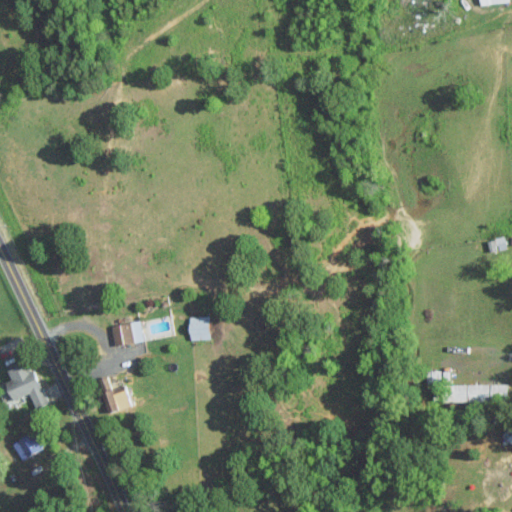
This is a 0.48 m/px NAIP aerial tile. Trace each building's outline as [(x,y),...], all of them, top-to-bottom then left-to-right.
[(213,339),(212,316),(191,316),(192,340),(213,339)] [(114,325),(116,345),(144,342),(141,321),(114,325)] [(50,403),(31,360),(10,370),(15,382),(0,388),(8,406),(32,396),(38,408),(50,403)] [(508,400),(508,383),(450,384),(450,402),(508,400)] [(109,414),(134,406),(129,389),(116,393),(115,390),(102,394),(109,414)] [(46,450),(37,432),(16,442),(24,460),(46,450)]
